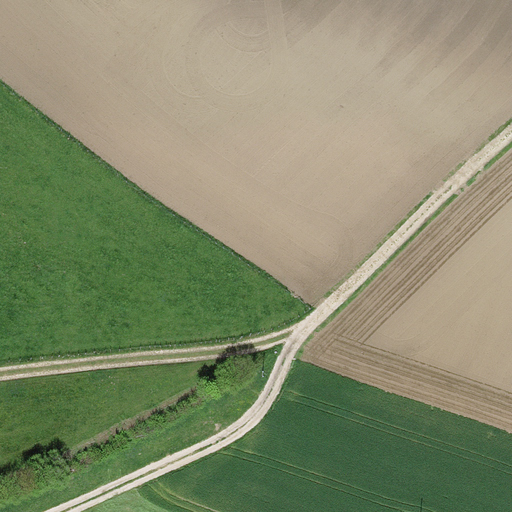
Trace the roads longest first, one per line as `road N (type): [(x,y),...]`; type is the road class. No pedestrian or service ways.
road 1 (track): [(511,124),(302,329),(238,349),(0,375)]
road 2 (track): [(63,511),(205,447),(256,412),(302,329)]
